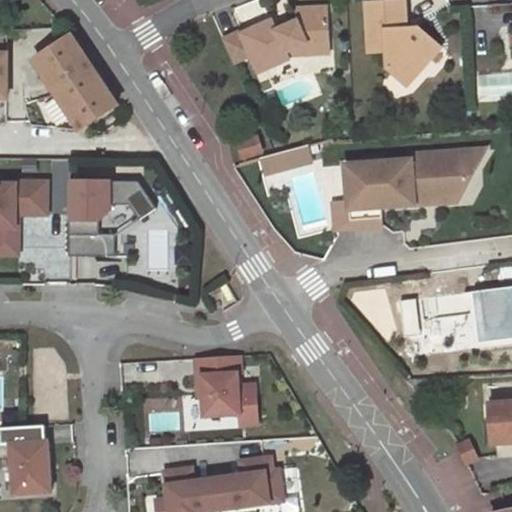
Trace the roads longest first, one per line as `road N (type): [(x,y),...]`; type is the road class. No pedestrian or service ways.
road 1 (unclassified): [(116,54),(284,306)]
road 2 (unclassified): [(284,306),(424,511)]
road 3 (residential): [(511,246),(343,269),(284,306)]
road 4 (residential): [(284,306),(207,334),(89,310)]
road 5 (residential): [(101,511),(89,310)]
